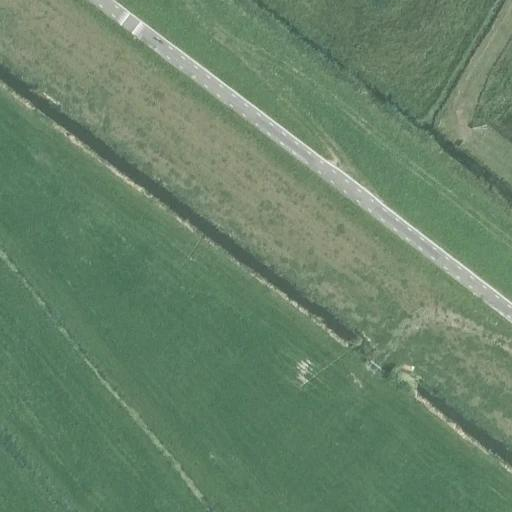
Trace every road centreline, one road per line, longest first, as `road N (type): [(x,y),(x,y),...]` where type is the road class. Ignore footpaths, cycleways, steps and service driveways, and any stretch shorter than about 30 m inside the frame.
road 1 (tertiary): [(101,0),(511,312)]
road 2 (track): [(193,0),(288,97),(365,199)]
road 3 (track): [(388,356),(413,328),(439,321),(511,350)]
